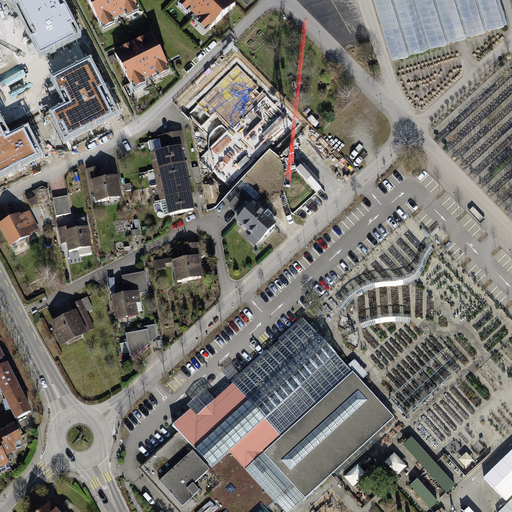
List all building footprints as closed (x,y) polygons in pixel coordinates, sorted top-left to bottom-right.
[(62,0),(15,0),(43,54),(80,35),(62,0)] [(136,0),(90,0),(106,32),(143,14),(136,0)] [(242,6),(235,0),(185,0),(183,3),(215,33),(242,6)] [(500,0),(376,0),(394,56),(507,21),(500,0)] [(156,38),(119,55),(137,91),(173,74),(156,38)] [(237,59),(183,110),(244,172),(297,120),(237,59)] [(91,62),(55,79),(69,107),(53,115),(66,140),(117,114),(91,62)] [(0,115),(0,175),(41,156),(28,129),(11,138),(0,115)] [(157,154),(160,169),(186,163),(182,148),(157,154)] [(160,169),(163,185),(189,180),(186,163),(160,169)] [(118,179),(95,184),(99,204),(122,199),(118,179)] [(163,185),(167,202),(193,196),(189,180),(163,185)] [(282,226),(246,191),(226,210),(238,221),(234,225),(259,249),(282,226)] [(170,215),(195,211),(193,196),(167,202),(170,215)] [(57,216),(73,214),(71,197),(55,199),(57,216)] [(26,213),(2,225),(13,246),(37,234),(26,213)] [(67,230),(61,231),(63,245),(70,244),(71,251),(91,248),(88,229),(68,232),(67,230)] [(188,263),(176,265),(179,284),(204,280),(201,262),(202,261),(200,246),(186,248),(188,263)] [(138,291),(111,296),(116,324),(143,319),(138,291)] [(86,309),(52,325),(63,348),(97,332),(86,309)] [(200,405),(174,428),(179,433),(143,471),(180,511),(190,511),(210,496),(224,485),(245,468),(276,502),(284,511),(294,511),(333,476),(396,418),(306,321),(215,408),(208,414),(200,405)] [(157,327),(128,332),(132,353),(161,348),(157,327)] [(428,397),(460,370),(446,354),(392,401),(407,418),(429,399),(428,397)] [(356,361),(350,367),(363,381),(369,375),(356,361)] [(7,366),(0,369),(0,385),(5,396),(19,389),(7,366)] [(19,389),(5,396),(17,419),(31,413),(19,389)] [(24,443),(15,427),(0,434),(0,441),(8,458),(18,453),(15,447),(24,443)] [(385,437),(395,448),(406,438),(397,427),(385,437)] [(456,486),(412,438),(404,446),(447,495),(456,486)] [(0,441),(0,469),(11,464),(8,458),(0,441)] [(399,477),(409,468),(396,454),(387,463),(399,477)] [(355,488),(368,476),(360,466),(346,478),(355,488)] [(268,511),(267,510),(276,502),(245,468),(224,485),(210,496),(190,511),(268,511)] [(439,503),(418,480),(410,486),(431,510),(439,503)] [(511,511),(511,496),(496,511),(511,511)]
